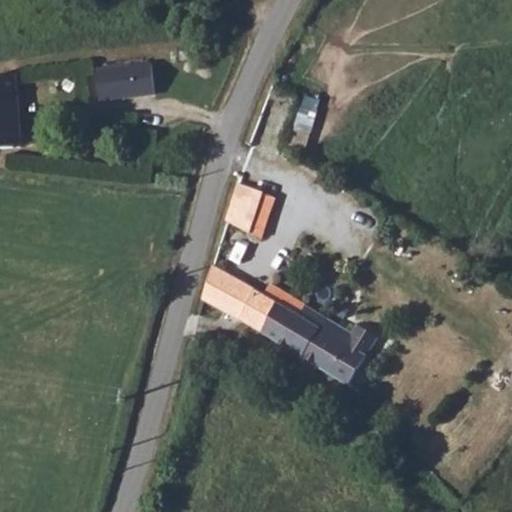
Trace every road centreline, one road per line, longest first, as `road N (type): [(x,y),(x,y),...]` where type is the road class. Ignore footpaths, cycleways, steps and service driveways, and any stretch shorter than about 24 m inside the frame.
road 1 (unclassified): [(294,0),(238,119),(123,511)]
road 2 (track): [(421,479),(329,395),(188,310)]
